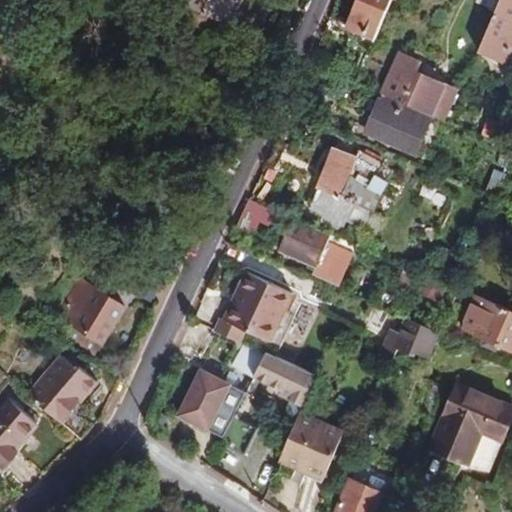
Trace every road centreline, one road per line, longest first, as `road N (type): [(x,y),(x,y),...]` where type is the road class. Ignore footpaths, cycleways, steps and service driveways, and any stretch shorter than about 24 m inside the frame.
road 1 (residential): [(312,0),(119,428)]
road 2 (residential): [(243,511),(119,428)]
road 3 (residential): [(119,428),(31,511)]
